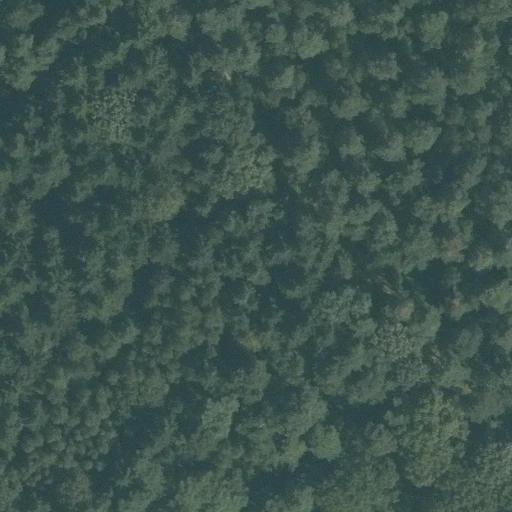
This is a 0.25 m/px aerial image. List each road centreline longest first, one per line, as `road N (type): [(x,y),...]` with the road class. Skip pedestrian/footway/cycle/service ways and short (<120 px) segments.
road 1 (track): [(448,382),(425,340),(143,0)]
road 2 (unknown): [(478,359),(193,0)]
road 3 (track): [(116,0),(0,99)]
road 4 (track): [(500,511),(448,382)]
